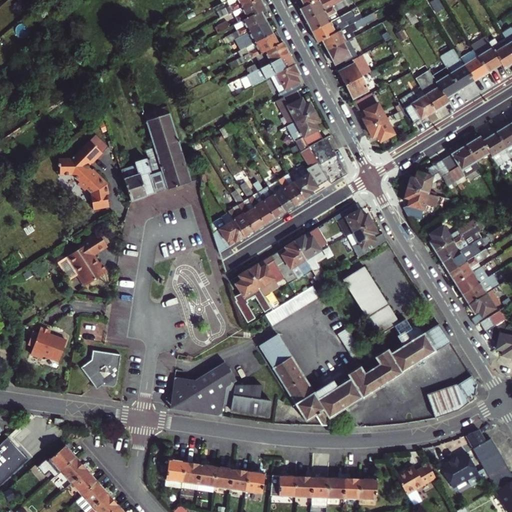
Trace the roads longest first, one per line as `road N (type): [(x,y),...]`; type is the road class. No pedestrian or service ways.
road 1 (residential): [(141,418),(303,440),(372,439),(433,432),(501,398)]
road 2 (residential): [(370,177),(501,398)]
road 3 (residential): [(278,0),(370,177)]
road 4 (residential): [(370,177),(227,265)]
road 5 (residential): [(511,90),(370,177)]
road 6 (residential): [(0,396),(141,418)]
